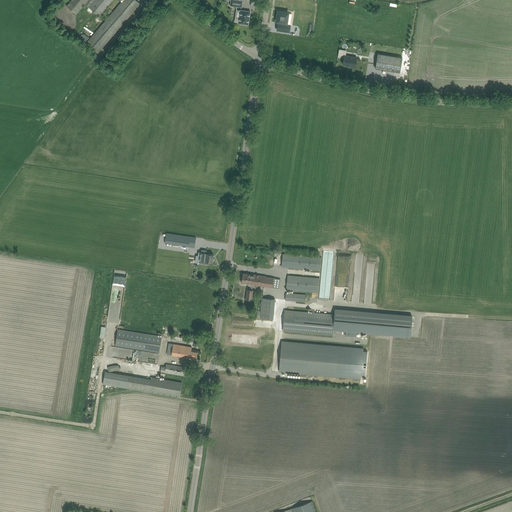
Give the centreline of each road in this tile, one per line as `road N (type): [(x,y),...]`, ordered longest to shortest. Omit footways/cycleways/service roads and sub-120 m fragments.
road 1 (tertiary): [(190,511),(259,56)]
road 2 (unclassified): [(259,56),(411,99),(511,102)]
road 3 (track): [(511,317),(281,305)]
road 4 (track): [(0,411),(91,426),(107,350)]
